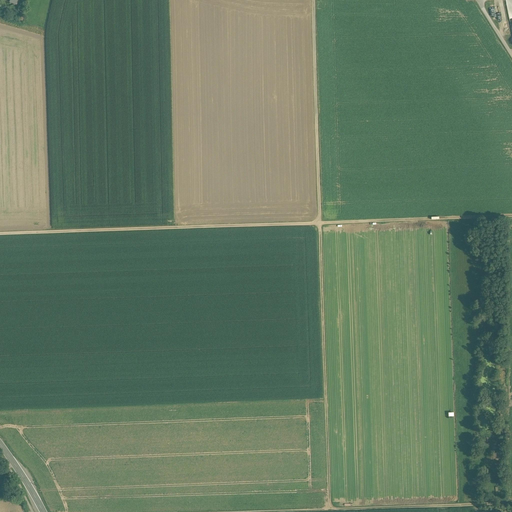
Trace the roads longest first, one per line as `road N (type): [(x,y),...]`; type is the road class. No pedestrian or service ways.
road 1 (track): [(0,232),(511,216)]
road 2 (track): [(330,508),(313,0)]
road 3 (track): [(244,511),(511,502)]
